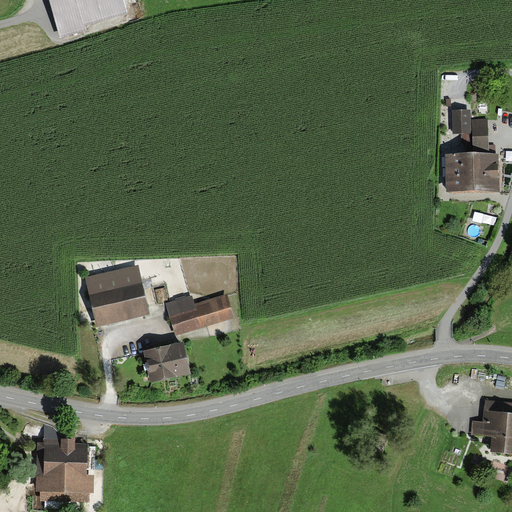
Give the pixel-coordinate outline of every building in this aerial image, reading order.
[(120,0),(53,0),(62,31),(125,13),(120,0)] [(446,98),(448,107),(458,105),(457,96),(446,98)] [(466,110),(451,110),(451,131),(466,131),(466,110)] [(484,122),(472,122),(472,144),(485,143),(484,122)] [(446,155),(447,191),(496,190),(495,154),(446,155)] [(137,268),(85,280),(97,329),(149,317),(137,268)] [(190,297),(167,304),(177,337),(232,320),(225,296),(193,306),(190,297)] [(184,346),(144,354),(147,367),(151,386),(191,377),(184,346)] [(483,425),(472,424),(471,436),(493,438),(492,454),(511,455),(511,405),(485,403),(483,425)] [(92,495),(93,478),(86,478),(87,447),(80,446),(74,446),(74,442),(61,442),(61,447),(38,446),(37,493),(41,493),(41,502),(88,503),(88,495),(92,495)]
